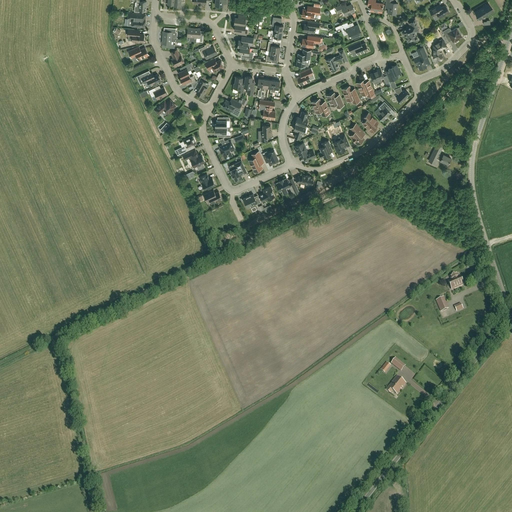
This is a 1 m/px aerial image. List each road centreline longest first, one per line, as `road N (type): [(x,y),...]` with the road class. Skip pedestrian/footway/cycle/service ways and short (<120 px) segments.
road 1 (tertiary): [(510,322),(479,224),(472,167),(511,30)]
road 2 (track): [(420,121),(347,191),(216,255)]
road 3 (unclassified): [(354,511),(510,322)]
road 4 (residential): [(292,165),(317,170),(363,151),(415,99),(414,83)]
road 5 (track): [(420,121),(509,38)]
